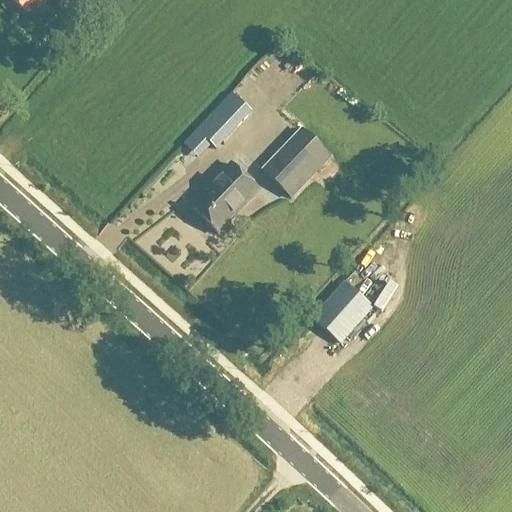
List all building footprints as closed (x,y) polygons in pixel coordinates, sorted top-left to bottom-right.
[(5,0),(22,14),(34,0),(5,0)] [(79,11),(66,0),(65,0),(56,11),(68,22),(79,11)] [(193,135),(212,153),(248,114),(228,97),(193,135)] [(288,202),(326,161),(297,133),(258,174),(288,202)] [(215,238),(255,195),(226,167),(207,188),(209,189),(187,212),(215,238)] [(370,282),(362,292),(373,301),(381,291),(370,282)] [(338,347),(370,312),(342,287),(310,323),(338,347)]
